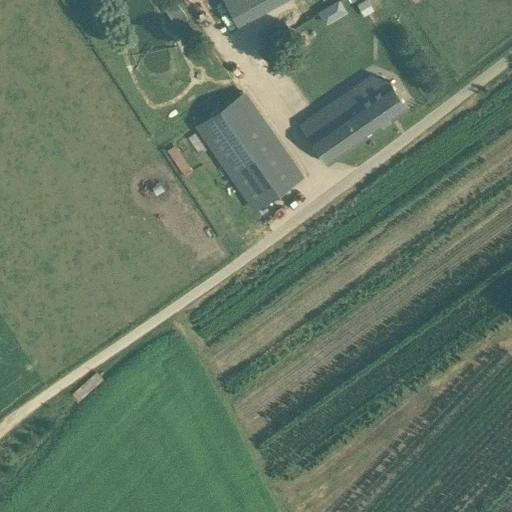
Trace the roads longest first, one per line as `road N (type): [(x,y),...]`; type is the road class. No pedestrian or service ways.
road 1 (unclassified): [(13,420),(511,54)]
road 2 (unknown): [(325,190),(238,44)]
